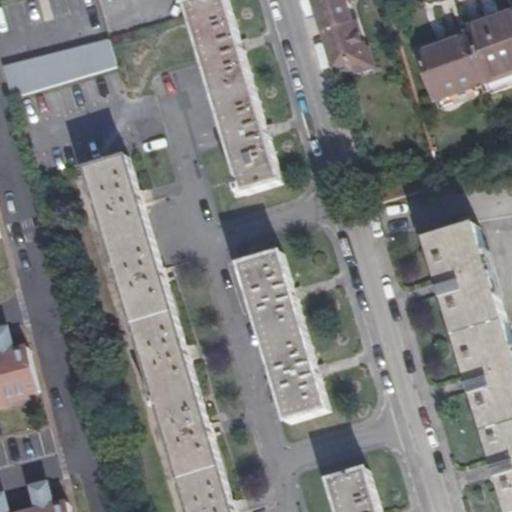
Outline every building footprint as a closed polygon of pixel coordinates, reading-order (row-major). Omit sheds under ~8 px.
[(286,188),(228,0),(225,0),(191,11),(245,192),(241,193),(244,201),(286,188)] [(356,0),(313,0),(337,79),(357,72),(358,75),(379,68),(373,49),(369,50),(362,32),(360,34),(349,3),(357,1),(356,0)] [(511,14),(470,30),(472,37),(488,83),(511,74),(511,14)] [(437,103),(488,84),(488,83),(472,37),(442,47),(441,44),(418,52),(437,103)] [(119,67),(111,39),(6,67),(15,97),(119,67)] [(193,511),(241,511),(240,505),(237,505),(218,441),(220,440),(217,427),(214,427),(195,363),(196,362),(193,350),(191,350),(171,285),(173,284),(169,272),(167,272),(147,208),(150,207),(146,194),(143,196),(133,162),(91,175),(161,404),(156,405),(159,413),(163,412),(193,511)] [(385,195),(373,199),(376,207),(446,187),(443,177),(385,193),(385,195)] [(511,511),(511,328),(483,231),(432,245),(444,283),(438,284),(442,299),(448,296),(473,379),(467,381),(471,394),(477,393),(498,465),(492,467),(496,481),(502,479),(511,511)] [(333,417),(285,261),(244,273),(292,429),(333,417)] [(0,413),(44,402),(33,359),(0,367),(0,413)] [(381,511),(371,477),(334,489),(340,511),(381,511)]
